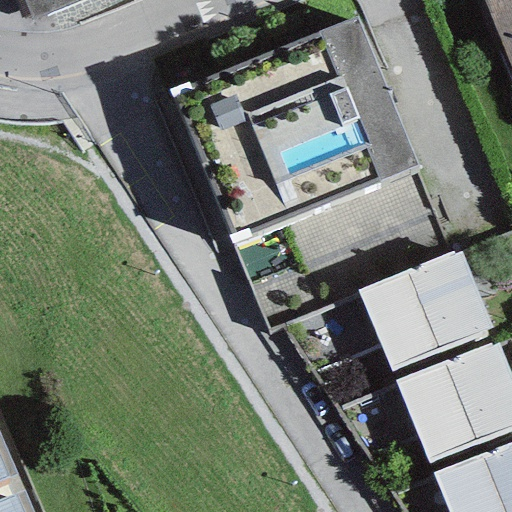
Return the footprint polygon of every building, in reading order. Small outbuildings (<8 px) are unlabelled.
[(71,0),(24,0),(31,16),(71,0)] [(511,0),(483,0),(511,68),(511,0)] [(356,12),(171,87),(232,236),(416,161),(356,12)] [(456,246),(357,289),(390,367),(489,324),(456,246)] [(511,376),(497,338),(395,379),(428,460),(511,426),(511,376)] [(34,511),(0,434),(0,511),(34,511)] [(511,511),(511,438),(433,472),(449,511),(511,511)]
